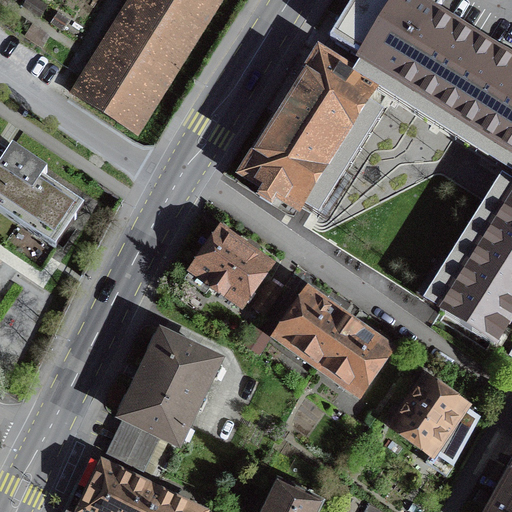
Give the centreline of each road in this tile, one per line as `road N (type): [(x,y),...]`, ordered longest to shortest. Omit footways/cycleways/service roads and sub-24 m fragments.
road 1 (secondary): [(173,187),(47,436)]
road 2 (secondary): [(288,0),(173,187)]
road 3 (residential): [(173,187),(0,71)]
road 4 (residential): [(511,402),(449,511)]
